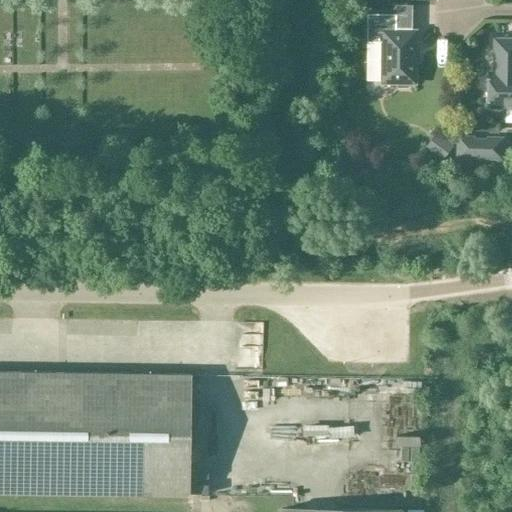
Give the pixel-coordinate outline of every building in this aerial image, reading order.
[(366,15),(366,43),(381,43),(381,84),(395,84),(396,89),(407,89),(409,84),(414,84),(414,32),(395,32),(395,16),(366,15)] [(488,74),(487,108),(504,109),(506,111),(511,111),(511,40),(494,41),(493,74),(488,74)] [(498,160),(499,143),(460,141),(460,159),(498,160)] [(0,494),(188,497),(189,376),(0,372),(0,494)] [(331,399),(331,388),(301,387),(301,398),(331,399)] [(357,498),(345,498),(345,486),(337,486),(337,503),(357,503),(357,498)]
